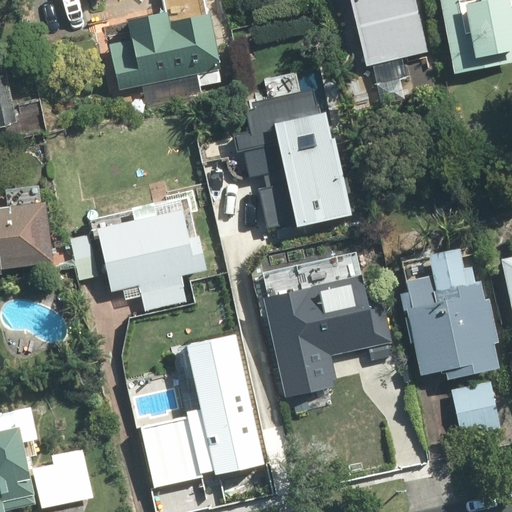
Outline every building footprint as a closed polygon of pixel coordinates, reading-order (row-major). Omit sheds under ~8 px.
[(303,0),(295,0),(245,12),(249,25),(306,12),(303,0)] [(430,51),(419,0),(356,0),(370,64),(430,51)] [(511,0),(445,0),(457,71),(511,61),(511,0)] [(113,44),(123,89),(199,72),(201,84),(221,79),(218,68),(224,67),(212,14),(174,23),(172,13),(131,22),(135,39),(113,44)] [(6,59),(0,60),(0,126),(19,122),(6,59)] [(291,223),(291,228),(348,217),(334,144),(329,145),(322,107),(312,109),(309,95),(229,110),(237,157),(273,150),(280,188),(256,193),(263,228),(291,223)] [(41,203),(0,208),(0,272),(4,272),(3,261),(23,258),(22,254),(47,251),(41,203)] [(186,211),(101,229),(114,291),(140,285),(146,311),(187,302),(181,275),(208,269),(201,236),(192,238),(186,211)] [(89,232),(73,236),(80,268),(95,264),(89,232)] [(500,341),(492,300),(488,300),(485,282),(472,285),(465,249),(436,254),(440,274),(411,280),(414,292),(404,294),(413,342),(419,340),(425,373),(450,368),(451,377),(501,368),(497,342),(500,341)] [(511,259),(503,261),(511,302),(511,259)] [(60,270),(47,272),(48,282),(62,279),(60,270)] [(365,278),(272,297),(290,387),(337,378),(332,354),(379,344),(365,278)] [(199,375),(198,369),(182,372),(183,380),(155,386),(176,482),(236,470),(228,438),(235,435),(229,408),(249,404),(241,366),(213,372),(199,375)] [(501,427),(492,383),(455,390),(464,435),(501,427)] [(30,471),(24,441),(39,438),(32,408),(0,415),(0,511),(7,511),(6,509),(37,502),(36,495),(41,495),(43,507),(93,496),(83,450),(54,457),(56,465),(35,469),(30,471)] [(425,452),(417,417),(392,421),(400,458),(425,452)]
